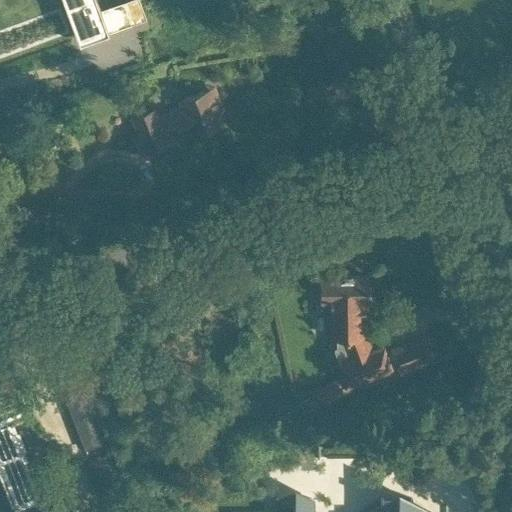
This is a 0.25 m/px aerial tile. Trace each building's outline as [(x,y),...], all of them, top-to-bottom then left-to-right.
[(63,0),(66,7),(71,5),(84,40),(107,31),(99,9),(95,0),(63,0)] [(139,0),(124,0),(133,23),(146,18),(139,0)] [(155,108),(151,110),(133,117),(146,151),(166,143),(164,137),(190,127),(193,133),(221,123),(209,91),(182,101),(184,107),(158,117),(155,108)] [(368,276),(320,276),(320,301),(332,301),(333,337),(328,343),(328,350),(333,361),(336,362),(342,376),(346,386),(391,369),(389,363),(394,361),(392,355),(387,357),(383,345),(371,350),(366,336),(365,297),(369,297),(368,276)] [(0,473),(9,497),(14,511),(27,511),(40,507),(42,511),(44,511),(34,487),(23,457),(27,456),(12,417),(24,413),(23,411),(20,412),(12,390),(21,386),(21,384),(0,392),(0,473)] [(83,390),(65,397),(84,444),(98,439),(85,407),(89,406),(83,390)] [(310,397),(299,401),(303,412),(314,408),(310,397)] [(409,511),(409,503),(377,505),(377,511),(311,511),(312,498),(311,498),(275,498),(274,511),(409,511)]
